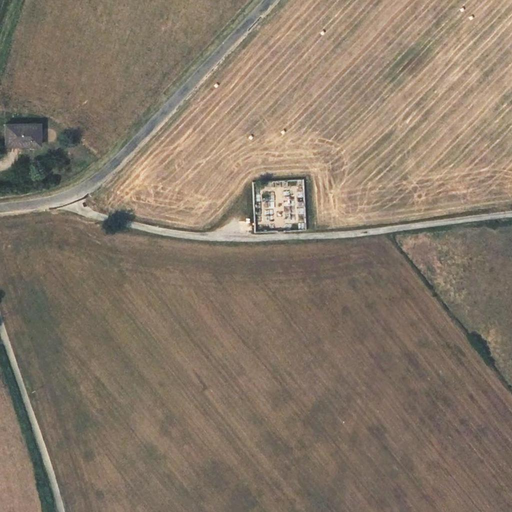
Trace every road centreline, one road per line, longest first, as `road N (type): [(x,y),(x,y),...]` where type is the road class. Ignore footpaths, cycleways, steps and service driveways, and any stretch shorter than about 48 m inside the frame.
road 1 (unclassified): [(69,198),(84,212),(223,241),(511,214)]
road 2 (tertiary): [(69,198),(101,176),(271,0)]
road 3 (unclassified): [(61,511),(0,322)]
